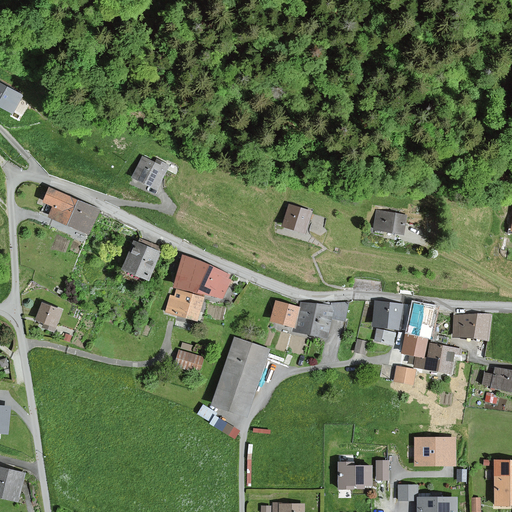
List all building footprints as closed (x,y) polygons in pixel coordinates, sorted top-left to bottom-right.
[(22,95),(0,83),(0,105),(13,113),(22,95)] [(143,157),(133,177),(156,189),(169,165),(158,159),(155,163),(143,157)] [(54,207),(49,216),(66,224),(77,200),(50,187),(43,202),(54,207)] [(89,235),(100,210),(77,200),(66,224),(89,235)] [(312,211),(291,205),(284,226),(305,233),(312,211)] [(407,215),(377,211),(375,229),(404,234),(407,215)] [(160,248),(140,239),(139,243),(134,241),(122,269),(148,280),(160,252),(159,251),(160,248)] [(210,265),(183,256),(175,287),(223,297),(230,280),(227,279),(229,274),(210,265)] [(197,320),(203,298),(177,290),(175,297),(171,296),(167,311),(197,320)] [(294,327),(299,308),(277,302),(271,321),(294,327)] [(349,302),(332,303),(332,306),(302,303),(295,331),(327,337),(332,317),(345,320),(349,302)] [(376,302),(374,325),(401,328),(403,305),(376,302)] [(438,307),(412,302),(406,333),(432,338),(438,307)] [(63,310),(43,303),(36,320),(44,323),(43,327),(55,331),(63,310)] [(488,340),(491,314),(455,316),(454,336),(474,337),(488,340)] [(395,333),(377,330),(375,341),(393,344),(395,333)] [(427,339),(406,336),(403,353),(424,357),(427,339)] [(269,350),(235,338),(213,404),(247,416),(269,350)] [(366,341),(358,339),(355,352),(364,353),(366,341)] [(416,356),(414,367),(421,368),(450,374),(454,353),(460,355),(461,349),(431,343),(428,359),(416,356)] [(203,358),(179,351),(175,365),(199,372),(203,358)] [(413,384),(415,370),(397,367),(394,380),(413,384)] [(511,391),(511,371),(496,368),(495,376),(486,373),(484,384),(492,385),(491,387),(511,391)] [(0,431),(7,432),(10,408),(0,406),(0,431)] [(455,438),(417,438),(417,465),(455,465),(455,438)] [(389,461),(377,461),(377,479),(389,479),(389,461)] [(511,461),(496,462),(496,505),(511,505),(511,461)] [(372,484),(372,466),(354,466),(354,462),(339,462),(339,488),(363,488),(363,484),(372,484)] [(25,474),(0,467),(0,495),(18,500),(25,474)] [(418,486),(399,486),(399,500),(418,500),(418,498),(418,486)] [(418,498),(418,500),(417,511),(456,511),(457,498),(418,498)] [(282,503),(273,503),(273,511),(304,511),(305,504),(282,504),(282,503)]
